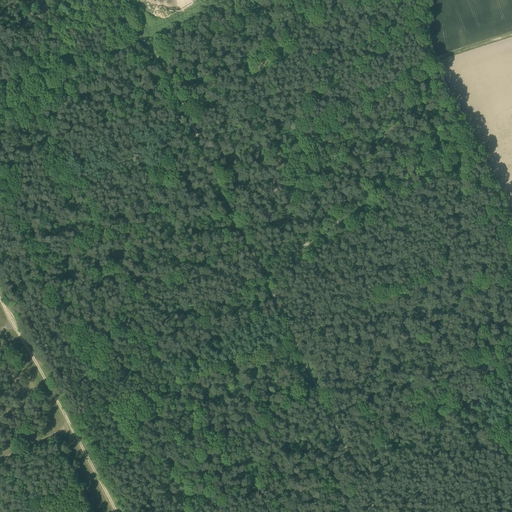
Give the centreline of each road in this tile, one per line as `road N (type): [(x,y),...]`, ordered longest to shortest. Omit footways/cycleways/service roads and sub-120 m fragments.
road 1 (track): [(119,0),(165,68),(375,511)]
road 2 (unknown): [(232,208),(273,191),(435,62)]
road 3 (track): [(0,296),(117,511)]
road 4 (track): [(347,454),(181,511)]
road 5 (track): [(435,62),(511,217)]
